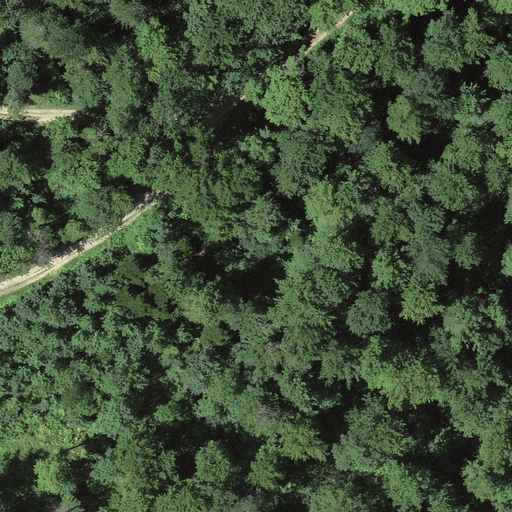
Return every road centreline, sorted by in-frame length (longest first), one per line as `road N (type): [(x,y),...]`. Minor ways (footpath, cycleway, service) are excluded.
road 1 (track): [(237,113),(173,180),(86,249),(0,292)]
road 2 (track): [(237,113),(95,122),(0,111)]
road 3 (track): [(357,0),(237,113)]
